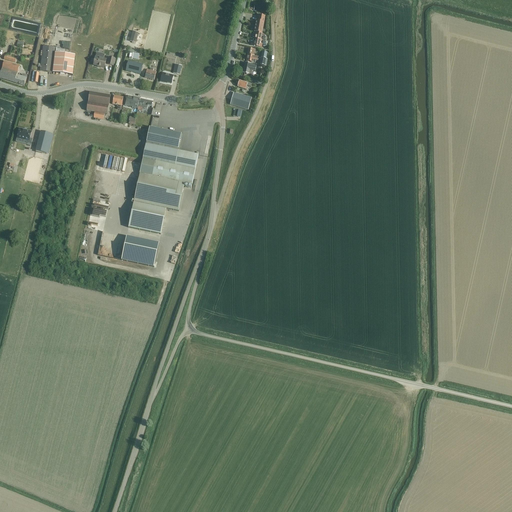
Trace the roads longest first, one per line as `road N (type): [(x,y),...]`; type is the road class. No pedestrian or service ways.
road 1 (unclassified): [(511,407),(186,330)]
road 2 (track): [(212,216),(272,67),(272,0)]
road 3 (tertiary): [(215,93),(193,100),(88,85),(40,94),(0,86)]
road 4 (unclassified): [(203,252),(153,393)]
road 5 (unclassified): [(115,511),(153,393)]
